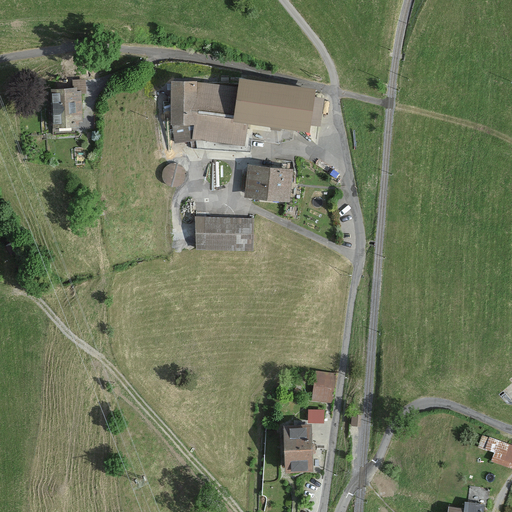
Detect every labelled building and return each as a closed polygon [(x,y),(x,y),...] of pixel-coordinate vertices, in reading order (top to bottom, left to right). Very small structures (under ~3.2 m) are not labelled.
[(200,79),(175,80),(175,124),(177,141),(197,141),(197,138),(247,146),(251,121),(313,130),(319,87),(243,76),(242,87),(200,79)] [(77,122),(75,91),(83,91),(82,78),(69,79),(70,89),(43,90),(44,123),(77,122)] [(291,165),(247,161),(244,194),(289,198),(291,165)] [(185,183),(185,163),(163,163),(164,184),(185,183)] [(250,217),(205,217),(205,249),(250,249),(250,217)] [(335,372),(315,369),(311,399),(330,402),(335,372)] [(323,410),(307,409),(307,422),(323,422),(323,410)] [(361,415),(351,414),(350,425),(361,426),(361,415)] [(310,424),(282,424),(282,471),(311,471),(310,424)] [(511,444),(482,433),(478,446),(494,452),(491,460),(511,467),(511,444)] [(482,511),(484,503),(463,501),(463,507),(447,505),(446,511),(482,511)]
